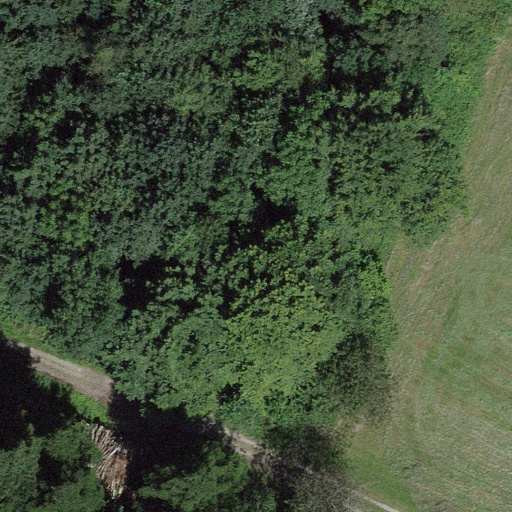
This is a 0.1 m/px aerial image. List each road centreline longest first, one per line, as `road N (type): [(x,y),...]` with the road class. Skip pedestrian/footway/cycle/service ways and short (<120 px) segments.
road 1 (track): [(0,344),(372,511)]
road 2 (track): [(25,353),(43,0)]
